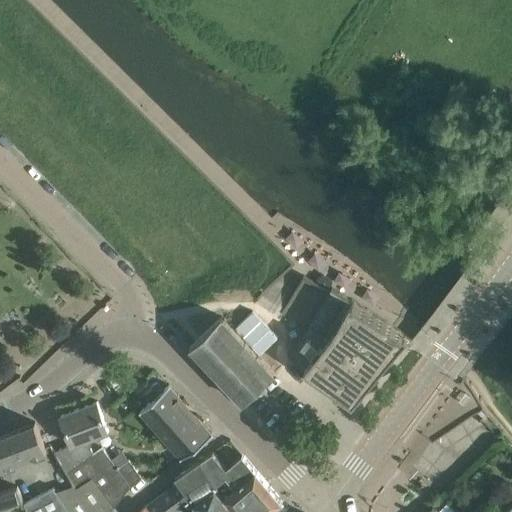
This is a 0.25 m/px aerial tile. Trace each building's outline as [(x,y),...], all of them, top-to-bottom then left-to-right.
[(332,287),(293,353),(301,359),(302,357),(310,363),(306,369),(354,402),(409,336),(332,287)] [(223,316),(194,343),(191,346),(243,401),(275,371),(223,316)] [(146,405),(142,408),(169,441),(182,456),(198,444),(215,431),(201,416),(170,384),(155,397),(146,405)] [(69,469),(93,452),(88,437),(109,429),(98,400),(61,415),(73,443),(56,450),(69,469)] [(21,427),(33,456),(48,450),(36,421),(21,427)] [(21,427),(7,433),(18,462),(33,456),(21,427)] [(152,438),(160,448),(167,442),(159,432),(152,438)] [(3,468),(18,462),(7,433),(0,435),(0,460),(2,465),(3,468)] [(94,475),(116,505),(131,484),(142,477),(129,459),(117,467),(103,448),(94,454),(93,452),(69,469),(80,484),(94,475)] [(59,490),(70,511),(107,511),(115,506),(116,505),(94,475),(80,484),(69,469),(56,450),(55,450),(75,484),(59,490)] [(204,457),(219,481),(216,483),(239,511),(268,511),(283,500),(247,457),(243,452),(227,465),(214,450),(204,457)] [(194,500),(216,483),(219,481),(204,457),(176,476),(179,480),(194,500)] [(169,488),(185,507),(194,500),(179,480),(169,488)] [(239,511),(216,483),(194,500),(203,511),(239,511)] [(0,511),(22,511),(27,511),(26,508),(23,497),(25,496),(20,485),(0,491),(0,511)] [(25,503),(29,511),(70,511),(59,490),(56,491),(54,488),(25,503)] [(170,511),(178,511),(185,507),(169,488),(158,496),(170,511)] [(148,504),(154,511),(170,511),(158,496),(148,504)] [(511,511),(511,496),(503,506),(508,511),(511,511)] [(203,511),(194,500),(185,507),(178,511),(203,511)]
